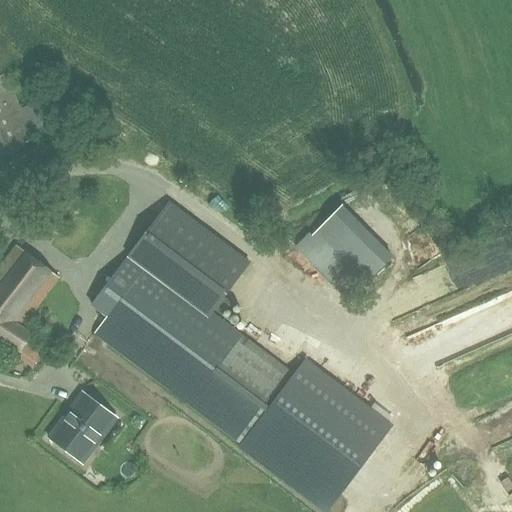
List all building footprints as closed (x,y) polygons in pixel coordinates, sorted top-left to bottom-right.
[(0,153),(34,139),(6,74),(0,76),(0,153)] [(294,378),(209,314),(248,263),(168,203),(105,287),(120,299),(95,332),(244,444),(239,450),(321,511),(327,511),(392,425),(307,361),(294,378)] [(311,238),(348,275),(361,288),(392,256),(379,243),(341,205),(311,238)] [(44,354),(26,341),(31,334),(21,328),(58,278),(15,246),(0,266),(0,337),(19,352),(16,357),(32,369),(44,354)] [(49,439),(71,456),(84,438),(95,446),(116,418),(82,393),(49,439)] [(436,467),(447,444),(436,439),(425,462),(436,467)]
